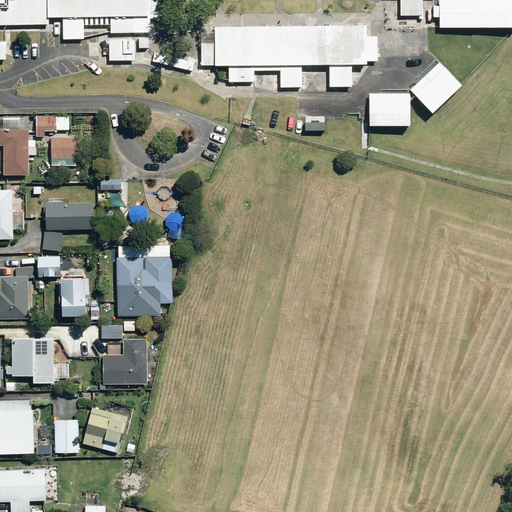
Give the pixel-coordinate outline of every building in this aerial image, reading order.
[(108,24),(108,35),(134,35),(134,19),(148,19),(149,22),(165,21),(164,0),(0,0),(0,25),(5,25),(5,21),(61,20),(61,42),(82,42),(82,25),(108,24)] [(398,0),(398,19),(421,19),(420,0),(398,0)] [(437,23),(437,29),(511,28),(511,0),(446,0),(437,0),(437,6),(431,6),(431,18),(437,18),(437,23)] [(329,88),(351,88),(351,66),(366,67),(366,62),(377,62),(377,38),(365,38),(366,28),(214,28),(214,44),(200,44),(200,66),(228,66),(228,83),(253,83),(253,72),(280,72),(280,88),(301,88),(301,67),(329,66),(329,88)] [(142,49),(151,49),(151,39),(142,39),(142,49)] [(130,42),(108,42),(108,63),(131,63),(130,42)] [(153,61),(195,71),(197,62),(156,51),(153,61)] [(413,97),(431,116),(461,88),(438,63),(408,91),(413,97)] [(368,128),(407,127),(408,102),(408,95),(367,94),(368,128)] [(36,116),(36,137),(45,137),(45,131),(69,131),(69,117),(57,118),(57,116),(36,116)] [(3,175),(27,175),(27,155),(34,155),(35,141),(27,141),(27,129),(0,128),(0,145),(3,145),(3,175)] [(53,156),(78,156),(78,135),(54,135),(53,156)] [(103,187),(123,187),(124,177),(103,177),(103,187)] [(0,236),(16,237),(15,188),(13,188),(13,182),(6,182),(6,188),(0,188),(0,236)] [(164,185),(154,193),(163,202),(172,194),(164,185)] [(121,195),(109,194),(109,209),(121,209),(121,195)] [(49,213),(50,227),(95,227),(95,201),(68,201),(67,199),(49,199),(49,205),(47,205),(47,213),(49,213)] [(191,216),(174,211),(167,238),(184,243),(191,216)] [(45,247),(63,249),(65,231),(47,229),(45,247)] [(41,254),(41,274),(64,274),(63,253),(41,254)] [(115,257),(116,317),(158,316),(158,303),(170,303),(170,257),(143,258),(143,269),(141,269),(141,257),(115,257)] [(0,276),(0,309),(0,317),(32,316),(31,275),(36,275),(36,266),(18,266),(18,274),(5,274),(5,276),(0,276)] [(67,292),(67,312),(91,312),(91,274),(67,275),(67,277),(61,277),(62,292),(67,292)] [(93,305),(94,314),(102,314),(102,305),(93,305)] [(135,321),(124,320),(123,332),(135,333),(135,321)] [(104,336),(121,337),(121,324),(104,324),(104,336)] [(37,380),(58,380),(58,335),(16,335),(16,364),(9,364),(9,372),(16,372),(16,373),(37,373),(37,380)] [(105,352),(106,382),(150,381),(150,336),(127,336),(127,352),(105,352)] [(0,407),(0,435),(0,452),(28,451),(28,438),(37,438),(37,407),(33,407),(33,399),(14,399),(14,407),(0,407)] [(86,441),(121,451),(131,414),(96,405),(86,441)] [(58,418),(58,451),(81,451),(81,418),(58,418)] [(50,425),(38,424),(38,448),(49,448),(50,425)] [(126,451),(132,453),(134,445),(127,444),(126,451)] [(0,499),(13,499),(14,511),(15,511),(33,511),(33,499),(50,498),(49,466),(0,468),(0,499)]
